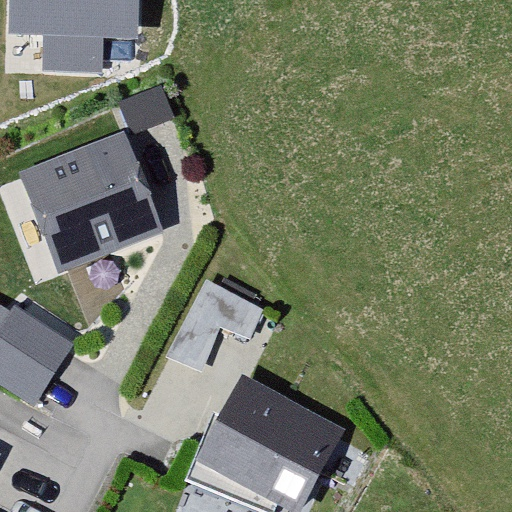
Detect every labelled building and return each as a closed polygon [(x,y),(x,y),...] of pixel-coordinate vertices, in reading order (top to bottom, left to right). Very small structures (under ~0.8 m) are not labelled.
[(138,0),(11,0),(11,30),(137,33),(138,0)] [(159,86),(121,102),(133,133),(171,117),(159,86)] [(17,171),(53,267),(161,228),(125,131),(17,171)] [(263,309),(204,284),(172,359),(201,372),(221,326),(250,339),(263,309)] [(0,384),(37,404),(74,336),(17,305),(12,315),(0,308),(0,384)] [(234,389),(187,484),(244,511),(311,511),(346,443),(234,389)]
